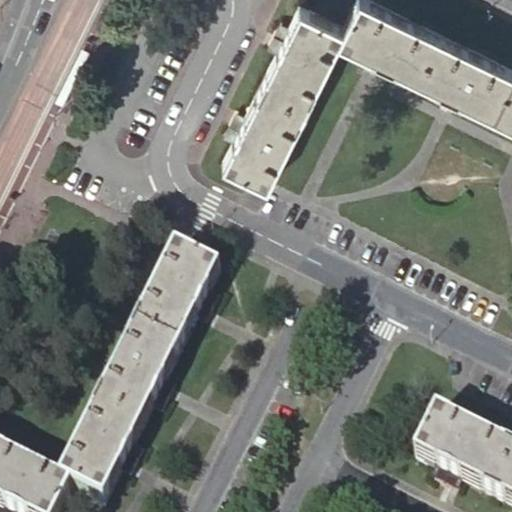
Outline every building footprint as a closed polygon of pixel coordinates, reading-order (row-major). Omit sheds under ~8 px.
[(339,36),(372,52),(511,120),(511,67),(373,0),(356,0),(343,26),(339,36)] [(343,26),(300,5),(224,160),(267,181),(339,36),(343,26)] [(177,255),(63,487),(72,492),(105,508),(121,476),(135,449),(153,412),(166,385),(197,322),(210,296),(220,276),(177,255)] [(218,301),(210,296),(197,322),(206,326),(218,301)] [(166,385),(153,412),(162,417),(175,390),(166,385)] [(511,507),(511,455),(437,418),(416,461),(435,470),(462,483),(511,507)] [(135,449),(121,476),(130,480),(143,453),(135,449)] [(61,511),(67,501),(72,492),(63,487),(40,476),(0,456),(0,509),(5,511),(61,511)] [(462,483),(435,470),(431,479),(458,492),(462,483)]
